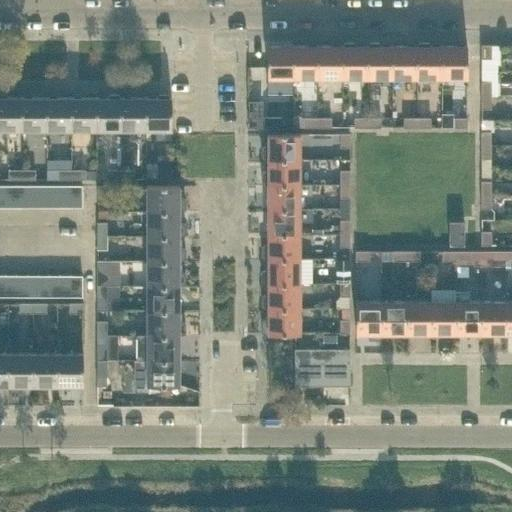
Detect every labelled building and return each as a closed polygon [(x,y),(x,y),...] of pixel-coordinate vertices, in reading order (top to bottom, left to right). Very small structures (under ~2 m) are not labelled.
[(306,44),(306,42),(295,42),(295,44),(293,44),(293,76),(318,76),(318,44),(306,44)] [(330,44),(330,42),(320,42),(320,44),(318,44),(318,76),(343,76),(343,44),(330,44)] [(355,44),(355,42),(345,42),(345,44),(343,44),(343,76),(367,76),(367,44),(355,44)] [(380,44),(380,42),(370,42),(370,44),(367,44),(367,76),(392,76),(392,44),(380,44)] [(405,44),(405,42),(394,42),(394,44),(392,44),(392,76),(417,76),(417,44),(405,44)] [(429,44),(429,42),(419,42),(419,44),(417,44),(417,76),(442,76),(442,44),(429,44)] [(454,44),(454,42),(444,42),(444,44),(442,44),(442,76),(467,76),(467,44),(454,44)] [(293,76),(293,44),(268,44),(268,76),(293,76)] [(491,57),(491,44),(481,44),(481,57),(491,57)] [(481,57),(481,81),(491,81),(498,81),(498,57),(491,57),(481,57)] [(481,94),(491,94),(491,81),(481,81),(481,94)] [(20,96),(20,93),(10,93),(10,96),(0,95),(0,128),(22,128),(22,96),(20,96)] [(45,96),(45,93),(34,93),(34,96),(22,96),(22,128),(47,128),(47,96),(45,96)] [(69,96),(69,93),(59,93),(59,96),(47,96),(47,128),(72,128),(72,96),(69,96)] [(94,96),(94,93),(84,93),(84,96),(72,96),(72,128),(96,128),(96,96),(94,96)] [(119,96),(119,93),(109,93),(109,96),(96,96),(96,128),(121,128),(121,95),(119,96)] [(144,95),(144,93),(134,93),(134,96),(121,95),(121,128),(146,128),(146,95),(144,95)] [(170,95),(170,93),(159,93),(159,95),(146,95),(146,128),(172,128),(172,95),(170,95)] [(481,119),(491,119),(491,94),(481,94),(481,119)] [(262,117),(262,101),(249,101),(249,126),(281,126),(281,117),(262,117)] [(318,126),(318,117),(305,117),(305,126),(318,126)] [(318,117),(318,126),(332,126),(332,117),(318,117)] [(367,126),(367,117),(354,117),(354,126),(367,126)] [(367,117),(367,126),(381,126),(381,117),(367,117)] [(417,126),(417,117),(404,117),(404,126),(417,126)] [(417,117),(417,126),(430,126),(430,117),(417,117)] [(468,117),(454,117),(454,126),(468,126),(468,117)] [(491,218),(491,207),(491,193),(481,193),(481,169),(481,144),(481,130),(481,218),(491,218)] [(481,144),(491,144),(491,130),(481,130),(481,144)] [(300,158),(300,132),(268,132),(268,143),(266,143),(262,145),(262,155),(266,157),(268,157),(268,158),(300,158)] [(350,146),(350,132),(340,132),(340,146),(350,146)] [(491,169),(491,144),(481,144),(481,169),(491,169)] [(300,183),(300,158),(268,158),(268,169),(266,169),(262,170),(262,181),(266,182),(268,182),(268,183),(300,183)] [(9,178),(22,178),(22,168),(9,168),(9,178)] [(22,168),(22,178),(36,178),(36,168),(22,168)] [(58,178),(72,178),(72,168),(58,168),(58,178)] [(72,168),(72,178),(85,178),(85,168),(72,168)] [(108,178),(121,178),(121,168),(108,168),(108,178)] [(121,168),(121,178),(135,178),(135,168),(121,168)] [(172,178),(172,168),(158,168),(158,178),(172,178)] [(350,183),(350,168),(340,168),(340,183),(350,183)] [(491,193),(491,169),(481,169),(481,193),(491,193)] [(312,183),(300,183),(268,183),(268,207),(300,207),(300,192),(312,192),(312,183)] [(350,196),(350,183),(340,183),(340,196),(350,196)] [(6,212),(16,212),(16,184),(6,184),(6,212)] [(16,212),(27,212),(27,184),(16,184),(16,212)] [(27,212),(38,212),(38,184),(27,184),(27,212)] [(38,212),(49,212),(49,184),(38,184),(38,212)] [(49,212),(60,212),(60,184),(49,184),(49,212)] [(60,212),(71,212),(71,184),(60,184),(60,212)] [(71,212),(82,212),(82,184),(71,184),(71,212)] [(97,198),(107,198),(107,184),(97,184),(97,198)] [(182,209),(186,207),(186,197),(182,195),(180,195),(180,184),(147,184),(147,209),(180,209),(182,209)] [(350,196),(340,196),(340,207),(350,207),(350,196)] [(313,207),(300,207),(268,207),(268,232),(300,232),(300,217),(313,217),(313,207)] [(350,219),(350,207),(340,207),(340,219),(350,219)] [(182,233),(185,232),(185,221),(182,220),(180,220),(180,209),(147,209),(147,234),(180,234),(180,233),(182,233)] [(340,232),(350,232),(350,219),(340,219),(340,232)] [(464,220),(455,220),(449,220),(449,244),(464,244),(464,220)] [(97,234),(107,234),(107,221),(97,221),(97,234)] [(491,244),(491,229),(481,229),(481,244),(491,244)] [(300,257),(300,232),(268,232),(268,242),(266,242),(262,244),(262,254),(266,256),(268,256),(268,257),(300,257)] [(350,257),(350,232),(340,232),(340,257),(350,257)] [(107,247),(107,234),(97,234),(97,248),(107,247)] [(181,258),(185,256),(185,246),(181,244),(180,244),(180,234),(147,234),(147,259),(180,259),(180,258),(181,258)] [(370,259),(370,250),(356,250),(356,259),(370,259)] [(393,259),(393,250),(381,250),(381,259),(393,259)] [(406,259),(406,250),(393,250),(393,259),(406,259)] [(406,250),(406,259),(419,259),(419,250),(406,250)] [(456,259),(456,250),(442,250),(442,259),(456,259)] [(456,250),(456,259),(469,259),(469,250),(456,250)] [(506,259),(506,250),(492,250),(492,259),(506,259)] [(300,282),(300,257),(268,257),(268,267),(266,267),(262,269),(262,279),(266,281),(268,281),(268,282),(300,282)] [(182,283),(185,281),(185,271),(182,269),(180,269),(180,259),(147,259),(147,284),(180,284),(180,283),(182,283)] [(49,295),(60,295),(60,267),(49,268),(49,295)] [(60,295),(71,295),(71,267),(60,267),(60,295)] [(71,295),(82,295),(82,267),(71,267),(71,295)] [(6,295),(17,295),(17,268),(6,268),(6,295)] [(17,295),(27,295),(27,268),(17,268),(17,295)] [(27,295),(38,295),(38,268),(27,268),(27,295)] [(38,295),(49,295),(49,268),(38,268),(38,295)] [(340,282),(350,282),(350,268),(340,268),(340,282)] [(97,283),(107,283),(107,270),(97,270),(97,283)] [(300,307),(300,282),(268,282),(268,292),(266,292),(262,293),(262,304),(266,306),(268,306),(300,307)] [(350,295),(350,282),(340,282),(340,295),(350,295)] [(107,308),(107,297),(107,283),(97,283),(97,308),(107,308)] [(180,309),(180,284),(147,284),(147,308),(180,309)] [(381,332),(381,300),(356,300),(356,332),(367,332),(367,334),(369,338),(379,338),(381,334),(381,332)] [(406,332),(406,300),(381,300),(381,332),(406,332)] [(431,332),(431,300),(406,300),(406,332),(417,332),(417,334),(418,338),(429,338),(430,334),(430,332),(431,332)] [(456,332),(456,300),(431,300),(431,332),(441,332),(441,334),(443,338),(453,338),(455,334),(455,332),(456,332)] [(481,332),(481,300),(456,300),(456,332),(481,332)] [(506,332),(506,300),(481,300),(481,332),(506,332)] [(33,302),(33,312),(46,312),(46,301),(33,302)] [(69,312),(83,312),(83,301),(70,301),(69,312)] [(20,312),(33,312),(33,302),(20,302),(20,312)] [(300,332),(300,307),(268,306),(268,318),(266,318),(262,319),(262,330),(266,331),(268,331),(268,332),(300,332)] [(181,333),(185,331),(185,321),(181,319),(180,319),(180,309),(147,308),(147,333),(180,333),(181,333)] [(350,332),(350,318),(340,318),(340,332),(350,332)] [(97,333),(107,333),(107,320),(97,320),(97,333)] [(107,358),(107,333),(97,333),(97,358),(107,358)] [(180,333),(147,333),(137,333),(137,358),(147,358),(180,358),(180,333)] [(322,382),(322,347),(295,347),(295,384),(312,384),(312,382),(322,382)] [(350,384),(350,347),(322,347),(322,382),(333,382),(333,384),(350,384)] [(0,383),(8,384),(8,352),(0,351),(0,383)] [(23,386),(23,384),(33,384),(33,351),(8,352),(8,384),(9,384),(9,386),(11,390),(21,390),(23,386)] [(48,386),(48,384),(58,384),(58,351),(33,351),(33,384),(34,384),(34,386),(36,390),(46,390),(48,386)] [(72,386),(72,384),(83,384),(83,351),(58,351),(58,384),(59,384),(59,386),(60,390),(71,390),(72,386)] [(97,384),(107,384),(107,358),(97,358),(97,380),(97,384)] [(180,358),(147,358),(137,358),(135,358),(135,389),(157,389),(157,384),(180,384),(180,358)]
